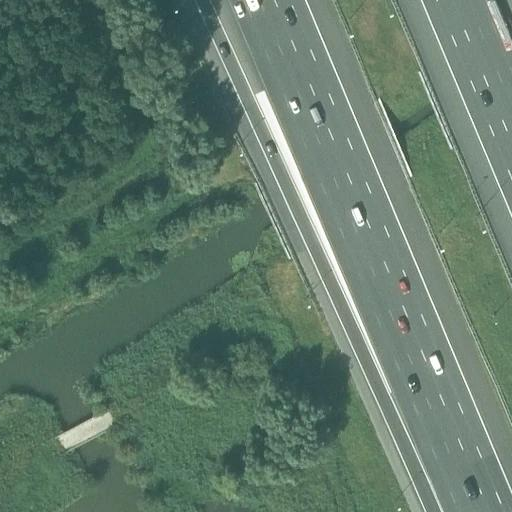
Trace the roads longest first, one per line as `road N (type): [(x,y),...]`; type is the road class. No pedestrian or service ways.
road 1 (motorway): [(202,0),(312,242),(475,495)]
road 2 (motorway): [(266,0),(475,495)]
road 3 (motorway): [(511,126),(458,0)]
